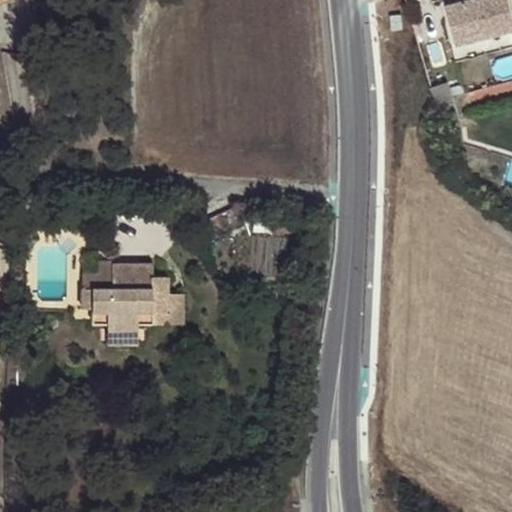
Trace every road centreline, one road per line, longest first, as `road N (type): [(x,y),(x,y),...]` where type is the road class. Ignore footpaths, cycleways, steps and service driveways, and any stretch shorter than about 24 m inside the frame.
road 1 (residential): [(354,199),(34,170),(0,174)]
road 2 (secondary): [(354,199),(344,0)]
road 3 (secondary): [(340,372),(354,199)]
road 4 (secondary): [(340,372),(323,442),(321,511)]
road 5 (secondary): [(360,511),(340,372)]
